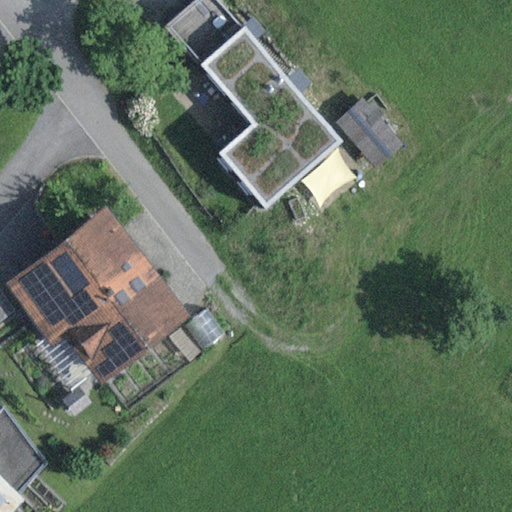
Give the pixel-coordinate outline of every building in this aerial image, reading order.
[(171,24),(203,61),(247,24),(226,0),(199,0),(191,7),(171,24)] [(203,61),(256,122),(226,148),(270,199),(344,136),(247,24),(203,61)] [(192,313),(110,207),(14,281),(59,340),(72,330),(109,378),(192,313)] [(59,460),(13,405),(0,419),(0,472),(26,496),(59,460)] [(0,472),(0,511),(10,511),(26,496),(0,472)]
